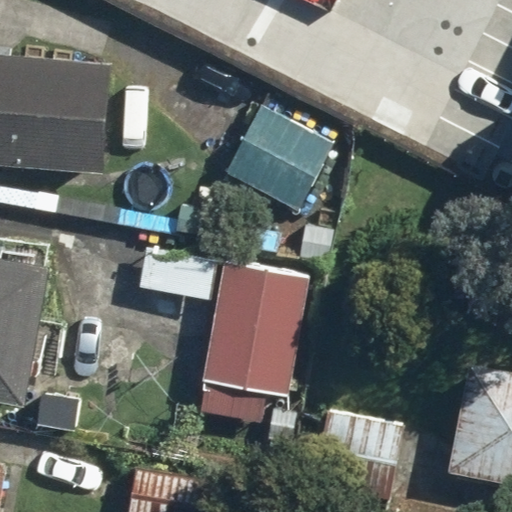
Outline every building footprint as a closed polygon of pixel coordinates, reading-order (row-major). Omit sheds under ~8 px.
[(364,0),(358,13),(436,51),(461,0),(364,0)] [(0,49),(0,162),(109,173),(120,61),(0,49)] [(269,102),(233,166),(306,207),(342,143),(269,102)] [(0,394),(37,401),(63,258),(0,246),(0,394)] [(151,259),(146,283),(226,300),(208,386),(212,387),(207,412),(268,425),(275,390),(293,394),(318,276),(176,246),(172,263),(151,259)] [(511,383),(467,374),(447,466),(511,479),(511,383)] [(407,419),(318,410),(313,458),(402,468),(407,419)] [(0,511),(6,511),(15,462),(0,459),(0,511)] [(149,459),(135,511),(234,511),(242,483),(149,459)]
